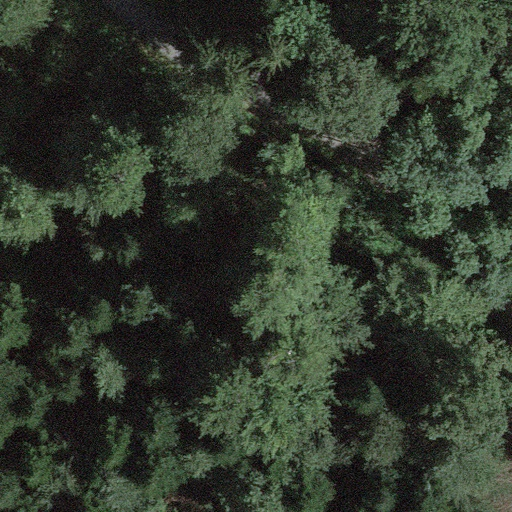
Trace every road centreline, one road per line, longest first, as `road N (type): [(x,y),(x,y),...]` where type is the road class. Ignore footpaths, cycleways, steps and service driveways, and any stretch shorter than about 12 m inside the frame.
road 1 (track): [(511,326),(464,249),(296,85)]
road 2 (track): [(511,55),(296,85)]
road 3 (track): [(296,85),(192,53),(123,0)]
